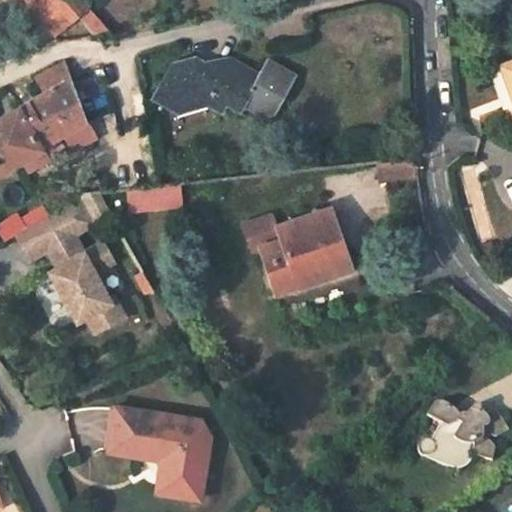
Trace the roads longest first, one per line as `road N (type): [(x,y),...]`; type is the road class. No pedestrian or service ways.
road 1 (unknown): [(0,101),(75,64),(359,0)]
road 2 (residential): [(423,0),(439,240),(511,309)]
